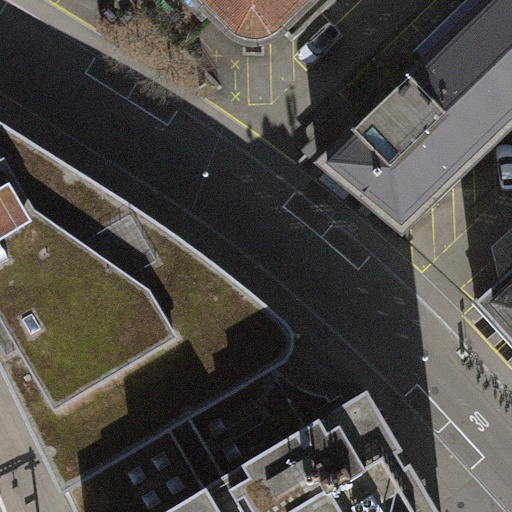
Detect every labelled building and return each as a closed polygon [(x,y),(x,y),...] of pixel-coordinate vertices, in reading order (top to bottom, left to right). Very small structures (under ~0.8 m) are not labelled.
[(196,0),(230,35),(243,42),(256,44),(270,41),(282,33),(315,0),(196,0)] [(511,128),(511,0),(468,0),(416,52),(424,61),(363,122),(354,113),(338,129),(346,137),(319,164),(403,237),(511,128)] [(403,453),(368,393),(308,429),(273,371),(275,370),(284,364),(289,358),(293,352),(294,341),(292,332),(285,322),(238,283),(198,252),(147,217),(0,123),(0,368),(61,496),(67,493),(76,511),(438,511),(415,472),(410,465),(405,468),(398,456),(403,453)] [(499,282),(511,270),(511,229),(492,248),(499,282)] [(511,270),(499,282),(475,304),(511,344),(511,270)] [(69,511),(61,496),(0,368),(0,511),(69,511)]
